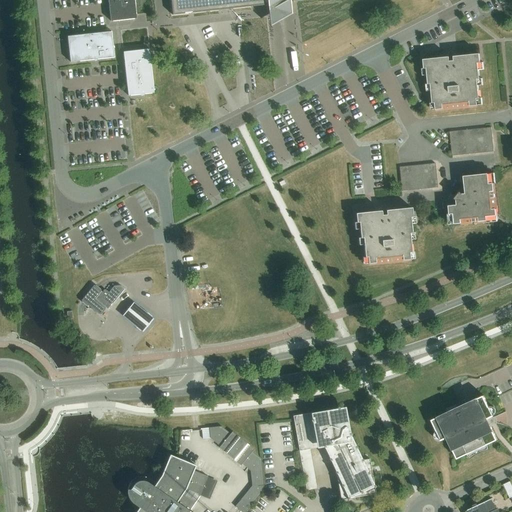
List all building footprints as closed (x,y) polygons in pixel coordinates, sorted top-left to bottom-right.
[(107,0),(109,15),(110,22),(137,19),(136,14),(134,0),(107,0)] [(170,0),(173,16),(181,15),(189,14),(194,13),(218,10),(223,10),(222,7),(225,7),(229,6),(229,9),(233,9),(243,8),(251,7),(266,5),(265,3),(268,3),(270,27),(292,14),(290,0),(292,0),(293,2),(297,2),(298,2),(311,0),(312,0),(170,0)] [(111,32),(67,37),(70,63),(114,58),(111,32)] [(123,52),(128,97),(154,94),(149,49),(123,52)] [(263,52),(252,52),(254,96),(266,95),(263,52)] [(434,110),(475,106),(480,105),(478,86),(481,86),(479,70),(484,70),(484,63),(481,63),(480,54),(424,60),(425,69),(422,69),(423,76),(428,76),(430,91),(432,91),(434,110)] [(493,174),(466,176),(464,176),(466,190),(462,190),(455,199),(457,200),(457,205),(449,206),(451,225),(497,220),(493,174)] [(411,208),(377,212),(356,214),(356,223),(354,223),(355,230),(360,230),(361,245),(364,245),(366,264),(412,259),(410,240),(412,240),(411,224),(416,224),(415,217),(412,217),(411,208)] [(109,292),(105,290),(103,292),(98,288),(94,285),(81,301),(83,302),(85,304),(89,307),(100,315),(106,308),(107,309),(112,303),(123,290),(121,288),(121,287),(120,286),(113,287),(109,292)] [(147,309),(135,299),(124,313),(135,323),(144,330),(155,316),(147,309)] [(484,396),(478,399),(467,404),(468,406),(461,409),(460,407),(459,406),(458,406),(457,406),(457,407),(456,407),(456,408),(456,409),(457,411),(451,415),(449,412),(432,420),(442,441),(448,438),(458,459),(498,440),(488,419),(494,417),(484,396)] [(336,474),(341,500),(376,494),(370,459),(363,460),(350,433),(346,407),(339,408),(338,407),(334,409),(310,413),(293,416),(299,451),(323,447),(336,474)] [(209,428),(202,429),(203,439),(210,439),(211,439),(221,427),(209,428)] [(254,449),(232,432),(230,434),(219,448),(241,466),(252,452),(254,449)] [(190,511),(189,511),(194,504),(182,495),(186,490),(199,496),(208,477),(194,471),(196,466),(179,458),(170,455),(162,476),(154,487),(148,483),(147,482),(146,482),(145,481),(144,481),(142,481),(141,481),(140,481),(139,481),(137,482),(136,483),(135,483),(134,484),(133,485),(133,486),(132,487),(129,485),(128,487),(128,488),(127,489),(127,490),(127,492),(127,493),(128,494),(128,496),(128,497),(129,498),(129,499),(130,500),(131,501),(132,502),(133,503),(134,504),(139,508),(136,511),(190,511)] [(261,494),(252,486),(246,493),(256,500),(261,494)] [(235,507),(241,511),(246,511),(251,506),(242,498),(235,507)] [(489,511),(488,510),(495,507),(491,499),(478,505),(477,503),(471,506),(472,508),(465,511),(468,510),(469,511),(489,511)]
